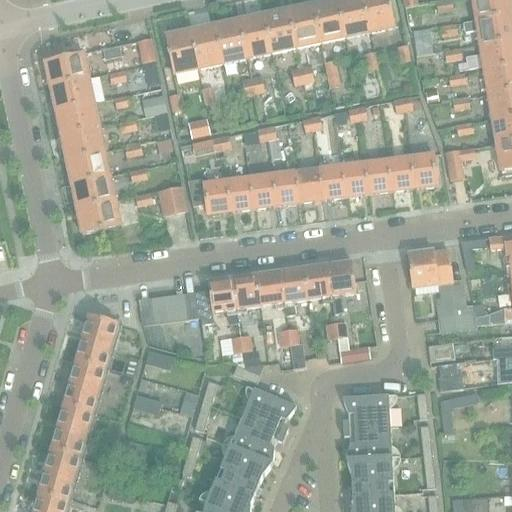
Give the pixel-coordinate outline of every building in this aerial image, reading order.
[(337,0),(313,6),(321,45),(346,40),(337,0)] [(362,0),(339,0),(337,0),(346,40),(370,35),(362,0)] [(389,0),(362,0),(370,35),(395,30),(389,1),(389,0)] [(403,0),(405,9),(418,6),(416,0),(403,0)] [(511,0),(472,0),(476,23),(511,17),(511,0)] [(452,1),(437,4),(438,14),(454,12),(452,1)] [(313,6),(289,11),(297,50),(321,45),(313,6)] [(289,11),(264,16),(273,56),(297,50),(289,11)] [(264,16),(240,22),(248,61),(273,56),(264,16)] [(511,17),(476,23),(477,24),(464,25),(465,36),(478,33),(480,48),(511,42),(511,17)] [(240,22),(215,27),(224,66),(248,61),(240,22)] [(215,27),(191,32),(199,71),(224,66),(215,27)] [(456,27),(441,29),(442,39),(458,37),(456,27)] [(199,71),(191,32),(166,38),(174,77),(199,71)] [(143,66),(155,63),(151,41),(138,43),(143,66)] [(511,42),(480,48),(484,72),(511,67),(511,42)] [(401,65),(411,63),(407,47),(398,49),(401,65)] [(119,48),(103,51),(106,61),(121,58),(119,48)] [(460,52),(445,54),(446,64),(462,62),(460,52)] [(364,57),(367,72),(377,70),(374,54),(364,57)] [(45,63),(50,89),(89,80),(84,55),(45,63)] [(340,87),(335,63),(325,65),(330,89),(340,87)] [(511,67),(484,72),(489,97),(511,93),(511,67)] [(311,68),(301,70),(305,86),(315,84),(311,68)] [(305,86),(301,70),(291,72),(295,89),(305,86)] [(125,73),(109,76),(111,86),(127,83),(125,73)] [(464,76),(448,78),(450,89),(465,86),(464,76)] [(262,78),(252,81),(255,97),(265,95),(262,78)] [(89,80),(50,89),(56,113),(95,105),(89,80)] [(255,97),(252,81),(242,83),(245,99),(255,97)] [(202,91),(203,93),(205,105),(206,107),(215,105),(212,89),(202,91)] [(437,90),(424,92),(426,103),(439,101),(437,90)] [(205,105),(203,93),(195,94),(197,106),(205,105)] [(511,93),(489,97),(493,122),(511,118),(511,93)] [(173,114),(183,112),(180,96),(170,98),(173,114)] [(130,98),(114,101),(116,111),(132,108),(130,98)] [(145,119),(154,117),(168,115),(165,98),(142,102),(145,119)] [(411,99),(403,101),(405,113),(414,111),(411,99)] [(405,113),(403,101),(394,103),(397,115),(405,113)] [(468,101),(452,103),(454,114),(469,111),(468,101)] [(95,105),(56,113),(61,138),(100,129),(95,105)] [(366,109),(357,111),(360,123),(368,121),(366,109)] [(360,123),(357,111),(349,113),(351,125),(360,123)] [(168,115),(154,117),(158,134),(172,131),(168,115)] [(511,118),(493,122),(497,147),(511,144),(511,118)] [(320,119),(312,121),(314,132),(323,131),(320,119)] [(206,120),(188,124),(191,138),(209,134),(206,120)] [(314,132),(312,121),(303,123),(306,134),(314,132)] [(135,122),(119,126),(121,136),(137,132),(135,122)] [(472,126),(456,128),(458,139),(473,136),(472,126)] [(100,129),(61,138),(66,162),(105,154),(100,129)] [(275,129),(267,130),(269,142),(278,140),(275,129)] [(269,142),(267,130),(258,132),(261,144),(269,142)] [(230,138),(221,140),(224,152),(232,150),(230,138)] [(224,152),(221,140),(213,142),(215,154),(224,152)] [(173,153),(171,141),(156,144),(159,156),(173,153)] [(511,144),(497,147),(502,179),(511,177),(511,144)] [(140,147),(125,150),(127,160),(143,157),(140,147)] [(461,162),(476,160),(475,150),(446,155),(451,183),(464,181),(461,162)] [(105,154),(66,162),(71,187),(110,178),(105,154)] [(434,157),(410,160),(414,190),(438,187),(434,157)] [(410,160),(387,163),(391,193),(414,190),(410,160)] [(387,163),(364,166),(368,196),(391,193),(387,163)] [(364,166),(342,169),(345,199),(368,196),(364,166)] [(342,169),(319,172),(323,202),(345,199),(342,169)] [(146,171),(130,175),(132,185),(148,181),(146,171)] [(319,172),(296,175),(300,205),(323,202),(319,172)] [(296,175),(273,177),(277,208),(300,205),(296,175)] [(273,177),(250,180),(254,211),(277,208),(273,177)] [(110,178),(71,187),(77,211),(116,203),(110,178)] [(250,180),(227,183),(231,213),(254,211),(250,180)] [(231,213),(227,183),(204,186),(208,217),(231,213)] [(182,189),(170,191),(176,216),(187,213),(182,189)] [(170,191),(158,194),(164,218),(176,216),(170,191)] [(151,196),(135,199),(137,209),(153,206),(151,196)] [(116,203),(77,211),(82,236),(121,228),(116,203)] [(509,266),(511,265),(511,236),(489,240),(491,252),(507,250),(509,266)] [(472,251),(486,249),(485,241),(461,244),(466,275),(475,273),(472,251)] [(436,302),(438,320),(469,316),(475,316),(473,308),(468,309),(463,283),(452,284),(448,252),(433,254),(433,252),(408,256),(412,290),(438,287),(440,302),(436,302)] [(352,264),(328,267),(333,302),(335,315),(344,313),(342,297),(356,295),(352,264)] [(328,267),(304,270),(309,301),(323,299),(323,303),(333,302),(328,267)] [(304,270),(280,273),(285,309),(286,318),(296,316),(295,303),(309,301),(304,270)] [(280,273),(256,277),(262,308),(275,306),(275,310),(285,309),(280,273)] [(256,277),(232,280),(238,315),(248,314),(247,310),(262,308),(256,277)] [(209,294),(198,295),(202,326),(214,324),(213,314),(228,312),(229,326),(239,324),(238,315),(232,280),(208,283),(209,294)] [(198,295),(186,297),(189,321),(201,319),(202,326),(198,295)] [(186,297),(174,298),(177,322),(189,321),(186,297)] [(174,298),(163,300),(166,324),(177,322),(174,298)] [(163,300),(151,302),(154,326),(166,324),(163,300)] [(154,326),(151,302),(139,303),(142,327),(154,326)] [(469,316),(438,320),(439,335),(476,330),(475,328),(504,326),(504,321),(511,320),(511,310),(505,311),(488,318),(476,320),(475,316),(469,316)] [(64,511),(116,327),(89,319),(35,511),(64,511)] [(345,323),(336,325),(338,340),(347,339),(345,323)] [(338,340),(336,325),(326,326),(329,342),(338,340)] [(298,330),(288,331),(290,347),(293,370),(305,369),(302,345),(300,345),(298,330)] [(290,347),(288,331),(279,332),(281,348),(290,347)] [(250,336),(241,338),(244,353),(252,352),(250,336)] [(244,353),(241,338),(231,339),(233,354),(244,353)] [(453,361),(451,345),(428,348),(430,364),(453,361)] [(511,348),(491,351),(492,362),(511,359),(511,348)] [(340,353),(341,365),(370,361),(369,349),(340,353)] [(258,352),(244,354),(246,370),(260,368),(258,352)] [(157,355),(148,353),(145,365),(153,367),(157,355)] [(246,370),(244,354),(233,356),(235,364),(244,363),(245,370),(246,370)] [(165,357),(157,355),(153,367),(162,369),(165,357)] [(162,369),(170,372),(173,359),(165,357),(162,369)] [(129,358),(124,377),(133,379),(139,361),(129,358)] [(511,359),(492,362),(511,359),(511,372),(500,374),(501,386),(511,384),(511,359)] [(463,391),(460,365),(439,367),(440,380),(438,380),(439,394),(463,391)] [(257,386),(260,378),(237,368),(233,376),(257,386)] [(140,380),(137,391),(144,393),(147,382),(140,380)] [(209,383),(202,407),(211,410),(218,386),(209,383)] [(254,392),(230,449),(272,467),(273,466),(274,453),(275,450),(270,448),(281,421),(286,423),(287,421),(288,421),(296,410),(296,409),(254,392)] [(184,393),(178,416),(192,420),(198,396),(184,393)] [(419,422),(428,421),(425,396),(416,396),(419,422)] [(450,411),(479,405),(477,396),(441,403),(445,437),(453,436),(450,411)] [(144,399),(136,397),(132,409),(141,412),(144,399)] [(344,402),(343,402),(348,415),(348,417),(354,416),(356,446),(350,447),(350,449),(347,462),(347,464),(392,461),(389,398),(344,401),(343,401),(344,402)] [(152,402),(144,399),(141,412),(149,414),(152,402)] [(149,414),(157,416),(161,404),(152,402),(149,414)] [(211,410),(202,407),(195,432),(204,434),(211,410)] [(427,491),(436,490),(429,428),(420,429),(427,491)] [(289,431),(283,429),(277,444),(283,446),(289,431)] [(191,477),(202,441),(193,438),(182,475),(191,477)] [(132,443),(124,441),(120,454),(128,456),(132,443)] [(140,446),(132,443),(128,456),(137,458),(140,446)] [(137,458),(145,460),(148,448),(140,446),(137,458)] [(207,506),(205,511),(206,511),(250,511),(250,510),(263,478),(264,478),(272,467),(230,449),(207,506)] [(395,511),(392,461),(347,464),(351,476),(352,476),(353,511),(352,511),(395,511)] [(180,495),(183,483),(175,480),(171,492),(180,495)] [(119,488),(111,486),(108,498),(116,500),(119,488)] [(128,490),(119,488),(116,500),(124,503),(128,490)] [(124,503),(133,505),(136,492),(128,490),(124,503)] [(428,511),(438,511),(437,497),(427,498),(428,511)] [(462,511),(461,501),(452,502),(453,511),(462,511)] [(174,511),(177,506),(168,503),(165,511),(174,511)]
